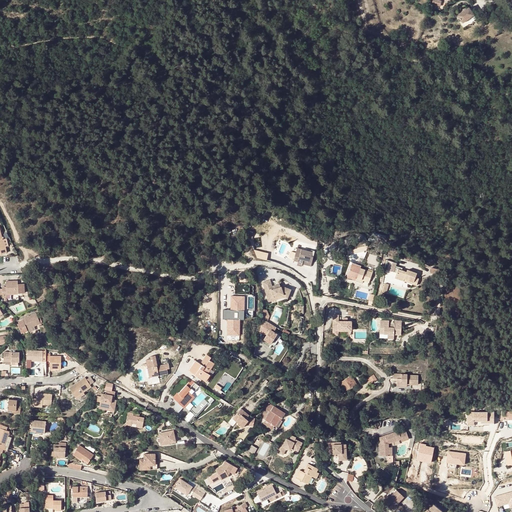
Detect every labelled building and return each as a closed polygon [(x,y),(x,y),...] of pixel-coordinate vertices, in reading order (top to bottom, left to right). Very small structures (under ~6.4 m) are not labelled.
[(466,10),(455,17),(460,25),(471,18),(466,10)] [(3,239),(0,239),(0,254),(7,253),(5,246),(8,246),(7,238),(3,239)] [(312,252),(297,248),(294,260),(298,261),(297,265),(301,266),(302,264),(303,260),(312,262),(313,257),(311,256),(312,252)] [(254,257),(266,259),(268,252),(256,250),(254,257)] [(369,282),(372,273),(367,271),(361,269),(360,268),(359,273),(355,271),(352,279),(356,280),(356,278),(363,280),(369,282)] [(406,272),(398,269),(394,278),(403,281),(404,279),(413,282),(413,284),(416,286),(419,279),(420,275),(416,273),(407,270),(406,272)] [(269,279),(262,281),(265,291),(267,299),(279,295),(283,296),(287,298),(290,289),(282,286),(276,287),(275,287),(272,288),(269,279)] [(7,281),(7,287),(3,287),(3,297),(7,297),(7,293),(19,293),(25,293),(25,284),(19,284),(19,280),(7,281)] [(215,301),(209,301),(209,309),(205,309),(205,322),(211,322),(211,318),(215,318),(215,316),(222,316),(223,303),(215,303),(215,301)] [(37,314),(24,320),(28,329),(35,326),(37,325),(41,324),(37,314)] [(380,333),(375,333),(375,337),(380,337),(388,338),(388,340),(394,340),(395,334),(401,334),(402,325),(395,325),(395,327),(389,327),(389,325),(389,321),(381,320),(380,333)] [(338,321),(333,321),(333,330),(338,330),(351,330),(351,321),(347,321),(343,321),(338,321)] [(37,332),(37,331),(35,326),(28,329),(30,335),(37,332)] [(271,344),(277,334),(271,329),(264,339),(271,344)] [(281,336),(277,334),(271,344),(274,346),(281,336)] [(43,351),(27,350),(27,359),(31,359),(31,361),(32,361),(43,361),(43,351)] [(20,352),(4,352),(4,361),(20,361),(20,352)] [(201,364),(196,361),(189,370),(196,375),(206,381),(215,368),(213,366),(215,363),(210,360),(211,357),(207,354),(201,364)] [(146,360),(149,377),(168,374),(167,369),(169,368),(168,364),(157,366),(155,355),(150,356),(151,359),(146,360)] [(50,356),(50,361),(50,369),(56,369),(56,368),(61,368),(62,356),(50,356)] [(216,368),(215,368),(206,381),(207,382),(216,368)] [(396,378),(396,384),(407,384),(407,381),(412,381),(412,384),(418,384),(418,376),(408,375),(408,374),(393,373),(393,378),(396,378)] [(369,384),(373,381),(376,379),(374,375),(367,380),(369,384)] [(356,383),(351,376),(342,382),(344,386),(347,390),(356,383)] [(76,397),(83,392),(91,387),(85,378),(70,388),(76,397)] [(221,390),(223,384),(217,382),(215,387),(221,390)] [(187,385),(175,399),(184,407),(186,406),(191,410),(201,397),(196,393),(194,395),(189,391),(191,389),(187,385)] [(106,394),(102,393),(99,406),(110,408),(110,405),(115,406),(117,400),(114,399),(112,399),(112,395),(115,396),(115,392),(107,390),(106,394)] [(37,399),(33,399),(33,404),(36,404),(43,404),(52,405),(53,395),(37,394),(37,399)] [(10,399),(9,410),(17,411),(18,403),(18,400),(10,399)] [(270,412),(265,419),(266,420),(271,424),(271,425),(272,425),(273,424),(275,426),(280,416),(283,418),(285,413),(269,403),(265,409),(266,409),(270,412)] [(241,408),(232,418),(236,421),(240,424),(242,426),(245,424),(254,427),(255,420),(250,418),(248,416),(249,415),(241,408)] [(261,417),(265,419),(270,412),(266,409),(261,417)] [(511,411),(502,412),(502,419),(511,418),(511,411)] [(126,424),(132,426),(132,423),(137,424),(137,427),(143,428),(144,418),(134,416),(134,413),(128,412),(126,424)] [(494,412),(468,412),(468,416),(470,416),(470,420),(483,420),(483,422),(488,422),(488,418),(494,418),(494,412)] [(284,419),(283,418),(280,416),(275,426),(278,428),(284,419)] [(418,419),(411,418),(409,425),(416,426),(418,419)] [(46,422),(31,420),(30,430),(36,431),(36,432),(45,433),(46,422)] [(273,429),(275,426),(273,424),(272,425),(271,425),(271,424),(266,420),(264,424),(273,429)] [(5,447),(8,437),(10,432),(7,431),(2,429),(0,428),(0,448),(4,450),(7,451),(8,447),(5,447)] [(172,431),(157,435),(160,446),(175,442),(172,431)] [(388,456),(388,448),(388,443),(401,438),(402,441),(409,438),(407,433),(399,433),(391,433),(385,435),(386,438),(382,439),(382,443),(379,443),(379,456),(388,456)] [(281,441),(276,451),(284,455),(286,450),(292,448),(298,451),(302,443),(295,439),(294,442),(287,439),(285,442),(281,441)] [(337,454),(338,457),(338,458),(346,458),(345,444),(341,444),(334,444),(334,443),(327,443),(327,454),(332,454),(337,454)] [(52,451),(51,455),(56,456),(58,456),(58,455),(64,456),(66,447),(59,447),(59,445),(54,444),(53,451),(52,451)] [(94,454),(79,445),(73,454),(81,459),(82,457),(89,462),(94,454)] [(257,448),(252,445),(249,450),(254,453),(257,448)] [(448,451),(447,462),(464,464),(466,453),(448,451)] [(144,461),(140,461),(140,471),(157,470),(157,460),(155,460),(155,456),(155,455),(144,456),(144,461)] [(216,469),(221,480),(229,476),(228,474),(230,473),(234,466),(226,461),(223,466),(216,469)] [(306,473),(304,472),(300,470),(296,478),(308,484),(312,476),(314,477),(316,471),(318,468),(308,463),(305,470),(306,471),(306,473)] [(231,479),(229,476),(221,480),(225,488),(231,486),(234,484),(233,483),(231,479)] [(204,494),(180,479),(175,487),(187,494),(190,489),(193,492),(192,494),(200,500),(204,494)] [(262,503),(267,500),(274,497),(276,501),(283,498),(280,493),(277,495),(273,486),(258,494),(262,503)] [(73,487),(73,496),(78,497),(78,502),(78,503),(79,503),(85,503),(86,503),(87,503),(87,502),(88,501),(88,497),(88,487),(85,487),(85,488),(82,488),(83,487),(73,487)] [(398,504),(405,497),(398,490),(389,499),(388,501),(385,504),(392,510),(398,504)] [(508,493),(495,496),(497,506),(509,502),(510,507),(511,506),(511,491),(511,492),(511,493),(508,494),(508,493)] [(111,506),(114,506),(113,499),(111,500),(111,495),(106,495),(106,492),(96,493),(97,503),(103,503),(104,507),(111,506)] [(53,495),(46,495),(46,500),(46,507),(55,508),(55,511),(56,511),(55,511),(61,511),(61,501),(53,500),(53,495)] [(236,511),(233,511),(233,509),(225,511),(224,511),(248,511),(246,508),(248,506),(245,503),(238,508),(238,509),(239,511),(236,511)]
